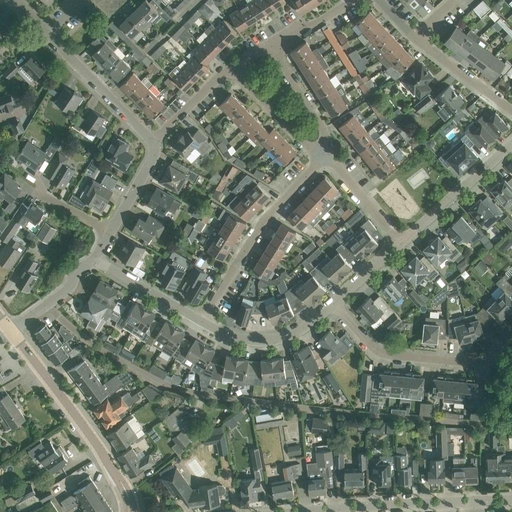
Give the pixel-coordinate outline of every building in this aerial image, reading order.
[(138,1),(134,5),(149,21),(158,13),(166,22),(171,18),(162,9),(157,4),(154,8),(146,0),(145,0),(141,4),(138,1)] [(267,13),(258,0),(253,0),(248,3),(258,18),(267,13)] [(276,7),(271,0),(258,0),(267,13),(276,7)] [(291,0),(301,14),(310,8),(305,0),(291,0)] [(317,0),(305,0),(310,8),(319,2),(317,0)] [(489,8),(482,0),(477,5),(486,14),(491,10),(489,8)] [(178,11),(183,6),(180,3),(174,9),(168,4),(162,9),(171,18),(178,11)] [(258,18),(248,3),(239,9),(248,24),(258,18)] [(498,3),(493,7),(497,11),(502,7),(498,3)] [(214,13),(205,4),(199,10),(208,19),(214,13)] [(141,29),(149,21),(134,5),(130,9),(133,12),(128,16),(141,29)] [(486,14),(477,5),(473,9),(481,19),(486,14)] [(248,24),(239,9),(229,15),(239,30),(248,24)] [(369,11),(362,17),(361,16),(353,21),(364,31),(377,19),(369,11)] [(198,18),(194,14),(190,18),(194,22),(198,18)] [(132,38),(141,29),(128,16),(124,21),(121,18),(117,22),(132,38)] [(500,18),(497,21),(502,27),(505,30),(508,27),(505,24),(500,18)] [(384,27),(377,19),(364,31),(371,39),(384,27)] [(215,28),(228,41),(236,33),(223,20),(215,28)] [(124,40),(127,37),(112,21),(109,24),(124,40)] [(391,35),(384,27),(371,39),(366,44),(373,52),(391,35)] [(455,50),(466,34),(456,27),(445,42),(455,50)] [(221,49),(228,41),(215,28),(208,36),(221,49)] [(323,31),(329,40),(334,37),(328,28),(323,31)] [(455,50),(464,57),(476,42),(479,37),(470,30),(466,35),(466,34),(455,50)] [(160,32),(152,40),(155,44),(164,35),(160,32)] [(114,50),(98,35),(87,46),(94,53),(92,54),(97,59),(94,61),(98,66),(114,50)] [(380,60),(399,43),(391,35),(373,52),(380,60)] [(221,49),(208,36),(200,43),(213,56),(221,49)] [(124,40),(132,49),(136,45),(127,37),(124,40)] [(329,40),(335,49),(340,46),(334,37),(329,40)] [(146,52),(155,44),(152,40),(143,49),(146,52)] [(297,61),(312,51),(306,42),(291,51),(297,61)] [(485,49),(476,42),(464,57),(474,64),(485,49)] [(213,56),(200,43),(192,51),(196,54),(195,54),(208,67),(209,67),(205,64),(213,56)] [(406,51),(399,43),(380,60),(387,68),(406,51)] [(138,61),(144,55),(136,45),(132,49),(131,50),(134,53),(132,55),(138,61)] [(335,49),(341,59),(346,56),(340,46),(335,49)] [(483,71),(495,56),(485,49),(474,64),(483,71)] [(122,59),(114,50),(98,66),(102,70),(105,67),(109,71),(122,59)] [(312,51),(297,61),(302,70),(318,60),(312,51)] [(414,59),(406,51),(387,68),(386,70),(395,80),(401,76),(408,70),(406,67),(414,59)] [(208,67),(195,54),(188,62),(201,75),(208,67)] [(45,69),(32,56),(22,66),(35,79),(39,75),(41,75),(44,72),(44,70),(45,69)] [(152,70),(156,66),(146,56),(142,60),(152,70)] [(341,59),(346,67),(351,64),(346,56),(341,59)] [(504,63),(495,56),(483,71),(493,79),(498,72),(503,75),(503,76),(503,77),(511,67),(511,66),(511,64),(506,60),(504,63)] [(308,79),(323,69),(329,66),(323,57),(318,60),(302,70),(308,79)] [(122,59),(109,71),(113,76),(111,79),(115,83),(131,68),(122,59)] [(201,75),(188,62),(180,69),(193,82),(201,75)] [(19,69),(14,64),(4,73),(9,78),(19,69)] [(415,92),(420,98),(430,90),(425,84),(432,77),(422,65),(403,81),(413,93),(415,92)] [(172,77),(185,90),(193,82),(180,69),(172,77)] [(308,79),(314,88),(329,79),(323,69),(308,79)] [(141,81),(133,73),(120,85),(128,93),(141,81)] [(359,85),(364,82),(362,78),(359,74),(357,74),(353,76),(359,85)] [(335,88),(329,79),(314,88),(320,97),(335,88)] [(148,88),(141,81),(128,93),(136,101),(148,88)] [(358,92),(361,90),(365,87),(367,86),(364,82),(359,85),(356,87),(358,92)] [(335,88),(320,97),(326,106),(341,97),(346,93),(340,84),(335,88)] [(442,92),(435,97),(443,106),(449,114),(450,113),(454,110),(458,114),(462,110),(459,106),(463,102),(462,100),(463,99),(459,94),(457,95),(454,91),(452,92),(449,88),(450,87),(449,85),(442,92)] [(71,91),(65,87),(55,103),(66,111),(69,107),(74,110),(83,97),(74,91),(72,94),(70,92),(71,91)] [(156,96),(148,88),(136,101),(143,109),(156,96)] [(57,94),(50,90),(47,93),(55,98),(57,94)] [(15,108),(23,105),(18,92),(12,95),(12,93),(0,98),(0,114),(5,112),(6,113),(13,110),(13,108),(15,108)] [(231,94),(219,106),(227,114),(239,102),(231,94)] [(427,94),(414,106),(420,113),(434,102),(427,94)] [(167,107),(156,96),(143,109),(151,117),(159,109),(162,112),(167,107)] [(347,106),(341,97),(326,106),(332,116),(347,106)] [(366,101),(375,112),(379,108),(371,97),(366,101)] [(239,102),(227,114),(234,121),(246,110),(239,102)] [(470,112),(476,107),(473,103),(467,108),(470,112)] [(375,112),(381,120),(386,117),(379,108),(375,112)] [(242,129),(254,117),(246,110),(234,121),(242,129)] [(75,125),(74,127),(80,131),(82,127),(93,135),(94,134),(101,138),(107,129),(101,124),(105,118),(93,111),(86,120),(80,117),(75,125)] [(339,126),(346,135),(360,123),(353,115),(351,111),(340,117),(344,122),(339,126)] [(456,123),(465,115),(461,111),(452,119),(453,120),(456,123)] [(477,120),(481,125),(485,129),(486,129),(490,125),(499,135),(505,131),(506,132),(510,128),(507,124),(506,125),(495,113),(490,117),(486,113),(477,120)] [(261,125),(254,117),(242,129),(249,137),(261,125)] [(381,120),(391,127),(394,122),(386,117),(381,120)] [(13,136),(25,130),(19,119),(8,125),(13,136)] [(453,120),(439,132),(443,137),(457,124),(456,123),(453,120)] [(367,132),(360,123),(346,135),(353,143),(367,132)] [(495,139),(486,129),(485,129),(481,125),(477,129),(473,124),(464,132),(465,134),(472,141),(477,137),(486,147),(490,143),(491,144),(495,141),(494,141),(495,139)] [(269,133),(261,125),(249,137),(257,145),(273,129),(273,128),(269,133)] [(412,138),(415,133),(406,127),(402,134),(406,137),(407,135),(412,138)] [(281,136),(273,129),(257,145),(261,141),(269,148),(281,136)] [(179,152),(180,151),(186,157),(191,152),(190,150),(194,146),(197,149),(207,139),(198,130),(192,135),(188,131),(184,136),(182,134),(178,139),(179,140),(174,145),(176,148),(175,149),(179,152)] [(353,143),(360,152),(374,140),(367,132),(353,143)] [(464,132),(463,132),(457,138),(459,141),(453,147),(469,165),(473,161),(474,162),(478,159),(477,157),(478,156),(468,145),(472,141),(465,134),(464,132)] [(415,133),(412,138),(422,144),(425,140),(415,133)] [(50,145),(49,145),(56,150),(57,150),(60,144),(63,139),(56,135),(50,145)] [(129,143),(115,136),(104,155),(112,160),(111,163),(117,167),(118,165),(125,169),(133,155),(128,152),(128,151),(127,147),(129,143)] [(288,144),(281,136),(269,148),(276,156),(288,144)] [(380,149),(374,140),(360,152),(366,160),(380,149)] [(22,149),(16,158),(36,170),(41,162),(45,157),(47,154),(45,152),(27,141),(22,149)] [(288,144),(276,156),(284,164),(296,152),(288,144)] [(443,150),(436,156),(445,166),(450,162),(459,173),(469,165),(453,147),(446,153),(443,150)] [(366,160),(373,168),(387,157),(380,149),(366,160)] [(63,189),(75,170),(65,164),(68,159),(59,153),(46,174),(52,178),(50,181),(63,189)] [(392,153),(387,157),(373,168),(380,177),(399,162),(392,153)] [(160,181),(178,192),(187,178),(194,182),(199,174),(173,159),(160,181)] [(88,168),(94,172),(99,164),(92,160),(88,168)] [(209,179),(216,183),(221,175),(215,171),(209,179)] [(16,186),(18,184),(4,173),(0,178),(0,196),(2,198),(3,196),(10,202),(4,209),(10,214),(18,203),(13,199),(21,189),(16,186)] [(102,185),(93,180),(82,200),(88,203),(87,204),(102,213),(108,201),(107,201),(113,191),(110,190),(111,187),(112,188),(116,182),(117,180),(106,174),(101,182),(103,183),(102,185)] [(511,176),(511,177),(507,182),(505,180),(501,183),(499,182),(491,189),(504,204),(511,197),(511,176)] [(317,186),(330,198),(338,190),(325,178),(317,186)] [(262,204),(270,196),(253,179),(245,187),(262,204)] [(330,198),(317,186),(310,193),(328,210),(335,202),(330,198)] [(237,194),(238,195),(255,212),(262,204),(245,187),(237,194)] [(173,199),(174,198),(157,188),(150,200),(151,200),(148,205),(155,209),(154,210),(163,216),(167,210),(174,214),(177,208),(178,209),(182,203),(173,199)] [(320,218),(328,210),(310,193),(303,201),(320,218)] [(237,210),(247,220),(255,212),(238,195),(226,207),(236,212),(237,210)] [(482,224),(483,223),(487,228),(503,214),(490,200),(485,204),(480,199),(475,203),(473,202),(469,206),(470,208),(468,209),(482,224)] [(320,218),(303,201),(295,209),(308,221),(313,226),(320,218)] [(20,206),(12,217),(18,221),(23,215),(30,219),(36,224),(39,219),(44,212),(36,206),(37,206),(36,205),(36,206),(33,204),(34,204),(33,203),(33,204),(31,203),(28,207),(22,203),(20,206)] [(199,219),(203,212),(195,208),(191,215),(199,219)] [(348,216),(353,212),(349,208),(345,211),(348,216)] [(308,221),(295,209),(287,217),(300,230),(308,221)] [(355,214),(353,216),(357,220),(364,214),(360,209),(355,214)] [(209,219),(211,214),(207,211),(201,220),(201,221),(205,223),(206,224),(209,219)] [(348,216),(345,211),(340,215),(344,219),(348,216)] [(240,232),(246,222),(231,213),(225,222),(240,232)] [(149,215),(145,221),(139,218),(131,231),(149,241),(153,234),(158,237),(165,225),(149,215)] [(453,223),(453,224),(447,230),(459,244),(466,238),(467,239),(467,238),(473,245),(481,237),(484,234),(470,219),(467,222),(462,217),(463,216),(463,215),(462,216),(461,216),(453,223)] [(4,231),(0,236),(0,237),(8,243),(12,237),(21,224),(13,218),(4,231)] [(205,223),(201,221),(201,220),(199,219),(193,228),(198,231),(200,232),(205,223)] [(360,231),(361,232),(356,236),(370,251),(375,247),(375,246),(378,243),(370,235),(376,229),(368,219),(360,226),(360,227),(359,230),(360,231)] [(57,230),(45,222),(36,236),(48,243),(57,230)] [(235,241),(240,232),(225,222),(219,231),(214,228),(235,241)] [(296,232),(282,223),(276,233),(290,241),(296,232)] [(198,231),(193,228),(188,237),(182,233),(180,237),(191,244),(198,231)] [(229,250),(235,241),(214,228),(208,237),(229,250)] [(365,256),(370,251),(356,236),(353,233),(346,239),(340,234),(341,234),(337,230),(332,235),(340,244),(349,254),(353,250),(361,258),(364,255),(365,256)] [(284,251),(290,241),(276,233),(270,242),(284,251)] [(498,235),(491,242),(495,246),(501,239),(498,235)] [(454,259),(461,253),(453,244),(449,248),(438,236),(434,240),(433,239),(431,240),(429,240),(428,242),(427,245),(428,245),(424,249),(437,264),(445,257),(449,261),(453,257),(454,259)] [(2,251),(0,254),(0,261),(10,269),(15,260),(21,252),(25,246),(20,243),(12,237),(8,243),(2,251)] [(210,246),(208,250),(223,260),(229,250),(208,237),(205,243),(210,246)] [(316,242),(320,246),(324,242),(320,238),(316,242)] [(126,244),(124,243),(117,256),(135,266),(145,248),(129,239),(126,244)] [(270,242),(264,251),(279,260),(284,251),(270,242)] [(316,246),(311,242),(307,246),(311,250),(316,246)] [(339,252),(330,260),(344,275),(349,270),(349,269),(352,267),(344,258),(349,254),(340,244),(336,249),(339,252)] [(279,260),(264,251),(259,260),(273,269),(279,260)] [(299,261),(303,258),(299,253),(295,257),(299,261)] [(319,263),(314,267),(323,277),(327,273),(335,282),(338,279),(339,279),(344,275),(330,260),(327,256),(319,263)] [(409,277),(415,284),(423,276),(427,281),(431,277),(432,279),(439,273),(431,264),(427,268),(416,256),(412,260),(410,258),(404,263),(406,265),(403,268),(411,277),(410,277),(410,276),(409,277)] [(178,262),(169,257),(160,273),(165,276),(162,282),(174,289),(185,271),(176,266),(178,262)] [(295,257),(290,261),(295,265),(299,261),(295,257)] [(37,263),(30,258),(19,275),(21,276),(16,284),(28,291),(37,276),(31,272),(37,263)] [(273,269),(259,260),(258,261),(257,260),(254,264),(256,265),(253,270),(267,278),(273,269)] [(478,271),(485,265),(481,261),(474,267),(478,271)] [(204,272),(194,266),(186,280),(191,283),(185,295),(198,303),(203,293),(207,292),(209,289),(208,285),(209,284),(203,281),(206,276),(205,274),(204,273),(204,272)] [(323,277),(314,267),(309,272),(312,276),(304,283),(318,298),(323,293),(326,290),(318,281),(323,277)] [(506,273),(500,278),(506,284),(511,290),(511,274),(509,277),(506,273)] [(441,275),(434,281),(441,289),(448,283),(441,275)] [(381,287),(394,302),(406,291),(393,277),(388,281),(386,279),(380,285),(382,286),(381,287)] [(293,287),(288,289),(295,300),(301,296),(309,305),(312,302),(312,303),(318,298),(304,283),(301,279),(293,287)] [(455,279),(447,285),(447,291),(457,288),(455,281),(455,279)] [(124,308),(111,300),(118,290),(100,280),(91,297),(113,310),(121,314),(124,309),(124,308)] [(504,292),(496,300),(510,314),(511,311),(511,298),(511,297),(511,290),(506,284),(501,289),(504,292)] [(448,297),(447,291),(447,285),(437,293),(443,301),(448,297)] [(289,304),(295,300),(288,289),(284,292),(286,297),(276,301),(284,320),(290,317),(290,316),(294,314),(289,304)] [(413,289),(407,294),(419,307),(425,302),(413,289)] [(391,329),(398,323),(401,320),(379,295),(373,301),(370,297),(357,309),(370,324),(379,316),(384,321),(384,322),(391,329)] [(263,300),(259,300),(259,313),(268,313),(273,323),(277,322),(284,320),(276,301),(274,296),(263,300)] [(91,297),(87,303),(80,314),(90,319),(87,324),(95,329),(101,318),(106,321),(113,310),(91,297)] [(250,314),(259,313),(259,300),(254,301),(243,298),(236,321),(247,325),(250,314)] [(488,308),(485,305),(480,309),(488,322),(494,315),(500,320),(503,317),(504,319),(510,314),(496,300),(488,308)] [(123,327),(131,332),(146,308),(140,304),(140,305),(136,303),(130,313),(124,309),(121,314),(114,324),(122,329),(123,327)] [(152,312),(146,308),(131,332),(140,338),(146,342),(153,329),(148,326),(155,315),(151,312),(152,312)] [(476,314),(465,317),(472,341),(479,339),(479,337),(483,336),(481,328),(488,322),(480,309),(476,314)] [(465,316),(455,318),(448,319),(449,335),(458,335),(460,342),(464,341),(464,343),(472,341),(465,317),(465,316)] [(445,335),(445,319),(425,317),(425,323),(423,342),(423,343),(434,344),(434,341),(437,342),(438,336),(445,335)] [(161,350),(165,343),(176,326),(170,323),(169,323),(166,321),(159,332),(153,329),(146,342),(151,345),(152,344),(161,350)] [(48,354),(61,345),(53,334),(52,335),(43,324),(34,331),(42,343),(40,344),(48,354)] [(176,326),(165,343),(161,350),(171,356),(172,355),(177,358),(184,346),(179,343),(185,333),(181,331),(182,330),(176,326)] [(343,354),(339,349),(345,344),(336,335),(335,336),(330,330),(319,340),(323,345),(318,350),(331,364),(343,354)] [(66,341),(74,335),(69,331),(64,336),(64,338),(66,341)] [(186,356),(195,362),(206,345),(200,341),(199,342),(195,339),(189,349),(184,346),(177,358),(183,361),(186,356)] [(117,344),(115,347),(106,341),(103,346),(117,354),(122,346),(117,344)] [(56,365),(64,359),(69,355),(61,345),(48,354),(56,365)] [(80,345),(72,350),(68,352),(72,358),(83,350),(80,345)] [(206,345),(195,362),(191,368),(201,374),(202,373),(211,378),(216,364),(209,361),(215,351),(211,349),(211,348),(206,345)] [(317,363),(313,355),(309,346),(294,353),(296,357),(290,360),(301,382),(307,379),(305,374),(312,371),(309,366),(317,363)] [(124,357),(127,351),(122,348),(118,354),(124,357)] [(224,367),(216,364),(211,378),(222,380),(232,382),(237,357),(231,356),(230,357),(226,356),(224,367)] [(244,359),(237,357),(232,382),(242,384),(244,384),(254,384),(254,372),(246,371),(248,360),(244,359)] [(279,358),(272,359),(274,378),(285,377),(286,382),(296,381),(293,368),(285,369),(283,358),(279,358)] [(262,372),(254,372),(254,384),(264,385),(263,380),(274,378),(272,359),(265,359),(265,360),(261,361),(262,372)] [(123,386),(135,378),(125,370),(117,375),(117,374),(102,385),(84,361),(68,370),(94,404),(105,396),(107,397),(123,386)] [(372,383),(369,412),(370,412),(378,413),(379,395),(389,396),(390,390),(392,371),(384,370),(384,373),(380,373),(380,374),(380,376),(373,376),(374,373),(373,373),(372,383)] [(392,371),(390,390),(400,391),(402,375),(399,375),(399,372),(392,371)] [(331,373),(323,377),(333,393),(340,388),(331,373)] [(372,374),(362,373),(360,400),(370,401),(372,374)] [(400,391),(400,397),(411,399),(411,393),(413,373),(405,373),(405,375),(402,375),(400,391)] [(413,373),(411,393),(422,394),(423,387),(424,377),(420,377),(421,374),(413,373)] [(433,388),(432,395),(443,396),(442,402),(443,402),(445,376),(438,376),(437,379),(434,378),(433,388)] [(445,376),(443,402),(454,403),(456,380),(453,380),(453,377),(445,376)] [(456,380),(454,403),(464,404),(467,379),(459,378),(459,381),(456,380)] [(467,379),(464,404),(475,405),(481,405),(482,399),(482,394),(483,392),(483,384),(482,386),(477,386),(478,384),(478,382),(474,382),(474,379),(467,379)] [(148,385),(141,390),(149,401),(163,391),(150,384),(148,385)] [(0,408),(3,412),(0,413),(0,415),(2,419),(0,420),(7,430),(24,418),(24,419),(25,418),(8,393),(7,394),(2,386),(0,387),(0,408)] [(107,427),(115,421),(125,414),(123,411),(140,398),(135,393),(124,401),(104,415),(106,417),(102,420),(107,427)] [(107,399),(102,403),(94,409),(99,416),(103,413),(104,415),(124,401),(120,396),(110,403),(107,399)] [(180,429),(181,431),(190,442),(206,429),(199,420),(194,424),(182,409),(180,410),(178,408),(163,420),(173,435),(180,429)] [(241,409),(224,421),(227,426),(229,425),(231,428),(238,423),(236,421),(245,415),(241,409)] [(283,422),(282,418),(281,412),(255,416),(257,423),(257,427),(283,422)] [(312,432),(326,433),(327,419),(313,418),(312,432)] [(126,421),(107,435),(117,449),(130,440),(131,442),(138,437),(130,425),(126,421)] [(384,432),(385,422),(367,421),(366,431),(366,432),(384,433),(384,432)] [(161,437),(153,427),(147,431),(155,442),(161,437)] [(443,455),(447,455),(447,434),(447,428),(436,428),(437,456),(443,455)] [(465,440),(473,440),(474,428),(465,428),(465,440)] [(190,442),(181,431),(173,438),(182,449),(190,442)] [(497,432),(489,432),(489,447),(497,447),(497,432)] [(142,434),(138,437),(135,439),(138,442),(145,438),(142,434)] [(205,445),(218,443),(216,434),(204,436),(205,445)] [(41,442),(28,451),(33,458),(38,455),(46,467),(48,466),(53,474),(66,465),(65,463),(67,461),(61,453),(59,450),(60,449),(58,447),(55,449),(50,442),(44,446),(41,442)] [(287,446),(288,456),(301,453),(299,444),(287,446)] [(343,445),(334,445),(335,467),(344,467),(343,445)] [(132,447),(118,456),(126,470),(136,464),(136,463),(139,460),(132,447)] [(250,449),(254,469),(262,468),(258,448),(250,449)] [(333,486),(332,476),(331,469),(333,468),(331,450),(316,452),(318,468),(318,471),(321,471),(322,478),(324,478),(325,486),(333,486)] [(136,464),(126,470),(131,477),(154,463),(149,454),(139,460),(136,463),(136,464)] [(497,454),(485,454),(486,471),(486,481),(498,481),(497,454)] [(505,454),(497,454),(498,481),(511,480),(510,474),(511,473),(511,455),(505,456),(505,454)] [(358,468),(352,469),(344,469),(345,476),(345,486),(364,485),(363,469),(366,468),(365,458),(365,455),(358,455),(358,468)] [(397,455),(397,474),(398,484),(411,484),(411,467),(407,468),(406,455),(397,455)] [(444,483),(443,455),(437,456),(436,456),(437,459),(424,459),(425,468),(428,468),(429,483),(444,483)] [(472,467),(465,467),(466,482),(478,481),(477,466),(476,457),(471,458),(472,467)] [(372,458),(372,470),(372,480),(377,480),(377,485),(391,485),(391,475),(395,475),(395,464),(381,463),(380,458),(372,458)] [(453,482),(466,482),(465,467),(465,458),(453,458),(453,467),(453,482)] [(302,477),(300,467),(300,464),(291,465),(283,467),(286,480),(271,482),(274,499),(294,495),(291,479),(302,477)] [(206,506),(220,504),(218,495),(221,495),(223,494),(224,493),(225,492),(225,490),(225,488),(224,487),(223,485),(221,485),(219,485),(217,485),(217,484),(199,487),(199,489),(192,490),(188,485),(188,484),(176,468),(161,478),(173,495),(179,491),(189,505),(206,503),(206,506)] [(321,471),(318,471),(318,468),(307,469),(310,493),(326,492),(325,486),(324,478),(322,478),(321,471)] [(81,488),(76,491),(74,487),(66,492),(69,496),(62,500),(68,510),(75,505),(76,507),(81,504),(86,511),(112,511),(89,476),(78,483),(81,488)] [(255,478),(240,480),(243,501),(258,499),(257,491),(261,490),(259,478),(255,479),(255,478)] [(13,494),(17,502),(36,493),(32,485),(13,494)] [(42,502),(54,495),(50,488),(38,495),(42,502)]
